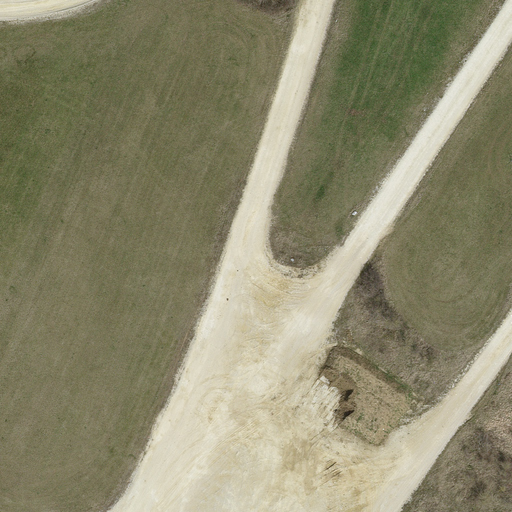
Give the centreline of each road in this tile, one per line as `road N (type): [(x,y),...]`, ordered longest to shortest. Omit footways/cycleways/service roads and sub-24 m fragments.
road 1 (track): [(275,384),(511,9)]
road 2 (track): [(321,0),(240,280),(275,384)]
road 3 (track): [(240,280),(141,511)]
road 4 (track): [(375,511),(511,322)]
road 5 (track): [(275,384),(152,494)]
road 6 (track): [(275,384),(327,511)]
road 7 (track): [(275,384),(253,511)]
